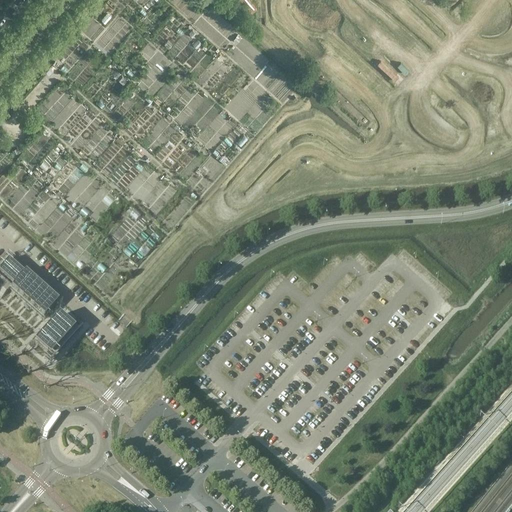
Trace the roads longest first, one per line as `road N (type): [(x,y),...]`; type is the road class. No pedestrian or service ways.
road 1 (secondary): [(130,379),(222,276),(273,240),(323,224),(451,215),(511,201)]
road 2 (residential): [(114,340),(0,237)]
